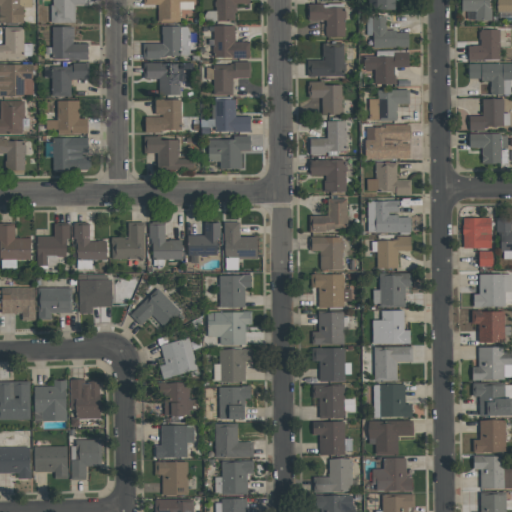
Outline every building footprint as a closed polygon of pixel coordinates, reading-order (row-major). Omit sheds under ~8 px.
[(0,0),(0,23),(23,23),(22,7),(31,7),(31,0),(0,0)] [(50,0),(51,22),(74,22),(74,6),(89,6),(88,0),(50,0)] [(179,21),(179,5),(194,4),(193,0),(142,0),(143,5),(157,5),(157,22),(179,21)] [(235,20),(234,4),(249,4),(248,0),(214,0),(215,11),(205,11),(205,21),(235,20)] [(368,0),(368,10),(395,9),(394,0),(368,0)] [(475,21),(491,20),(491,0),(460,0),(461,11),(475,11),(475,21)] [(511,0),(495,0),(496,12),(511,11),(511,0)] [(307,5),(308,20),(325,20),(325,36),(344,36),(343,4),(307,5)] [(385,16),(366,16),(366,35),(372,35),(372,47),(407,47),(407,31),(385,31),(385,16)] [(213,59),(249,59),(249,42),(234,43),(234,25),(213,26),(213,59)] [(87,59),(87,43),(73,44),(73,26),(51,27),(52,60),(87,59)] [(189,26),(162,26),(161,44),(143,43),(143,56),(188,57),(189,26)] [(23,44),(23,27),(3,27),(4,44),(0,44),(0,58),(30,58),(30,44),(23,44)] [(499,60),(498,29),(478,30),(479,45),(467,45),(467,61),(499,60)] [(343,43),(321,43),(322,60),(306,60),(307,77),(343,76),(343,43)] [(373,84),(395,84),(394,67),(408,67),(408,50),(376,51),(376,57),(363,57),(364,70),(373,69),(373,84)] [(212,95),(231,95),(232,78),(248,78),(248,63),(221,62),(221,69),(213,69),(212,95)] [(178,63),(144,64),(144,80),(159,79),(159,95),(179,95),(178,63)] [(511,63),(467,64),(468,80),(489,80),(489,95),(510,94),(510,80),(511,80),(511,63)] [(32,79),(32,64),(0,64),(0,96),(23,96),(23,79),(32,79)] [(87,64),(50,65),(51,96),(70,96),(70,80),(88,79),(87,64)] [(321,97),(321,115),(341,114),(341,84),(323,85),(323,81),(307,82),(308,98),(321,97)] [(408,90),(376,89),(376,99),(368,99),(368,120),(396,120),(396,104),(408,104),(408,90)] [(502,98),(481,99),(482,116),(468,116),(468,128),(509,128),(508,113),(502,113),(502,98)] [(181,131),(180,99),(154,100),(154,116),(144,116),(144,132),(181,131)] [(249,116),(235,117),(234,99),(212,100),(213,132),(250,132),(249,116)] [(22,100),(0,100),(0,133),(23,134),(22,100)] [(78,100),(56,101),(56,120),(45,120),(45,130),(57,129),(57,134),(87,134),(87,118),(78,119),(78,100)] [(309,153),(345,152),(344,121),(326,121),(326,138),(309,138),(309,153)] [(409,125),(364,126),(365,159),(409,158),(409,142),(409,125)] [(507,164),(507,134),(468,134),(468,147),(481,147),(481,163),(507,164)] [(143,153),(157,153),(157,169),(192,169),(192,159),(178,159),(178,140),(159,140),(159,136),(143,136),(143,153)] [(87,137),(52,138),(53,170),(89,169),(89,154),(87,154),(87,137)] [(208,138),(208,162),(221,162),(221,169),(241,169),(241,151),(249,150),(249,137),(208,138)] [(24,139),(0,138),(0,153),(5,154),(5,170),(23,170),(24,139)] [(323,192),(345,192),(344,159),(308,160),(309,176),(323,175),(323,192)] [(410,193),(410,180),(396,180),(396,163),(374,162),(374,179),(366,179),(366,193),(410,193)] [(308,215),(308,230),(346,230),(346,199),(327,199),(326,216),(308,215)] [(366,201),(367,232),(410,232),(410,214),(398,214),(398,201),(366,201)] [(490,217),(461,218),(462,248),(491,247),(490,217)] [(499,251),(511,251),(511,231),(510,231),(510,218),(496,218),(495,233),(499,233),(499,251)] [(127,222),(127,237),(110,237),(111,259),(143,258),(142,222),(127,222)] [(256,236),(239,237),(239,222),(223,222),(224,259),(256,258),(256,236)] [(187,256),(218,256),(217,223),(203,223),(203,235),(187,235),(187,256)] [(181,259),(181,240),(164,240),(164,224),(149,225),(151,260),(181,259)] [(30,238),(14,238),(14,225),(0,225),(0,259),(30,259),(30,238)] [(53,236),(36,236),(36,266),(47,266),(47,256),(67,256),(67,225),(53,225),(53,236)] [(88,225),(74,225),(75,269),(91,269),(91,260),(106,259),(105,240),(88,241),(88,225)] [(410,236),(395,236),(395,240),(371,240),(371,252),(376,252),(376,268),(397,268),(397,251),(410,251),(410,236)] [(310,251),(319,251),(319,270),(342,270),(342,237),(310,237),(310,251)] [(492,266),(492,251),(477,252),(478,267),(492,266)] [(77,275),(78,314),(91,313),(91,307),(110,307),(109,274),(77,275)] [(343,274),(310,274),(310,288),(317,287),(318,308),(343,307),(343,301),(350,301),(350,288),(343,288),(343,274)] [(404,307),(404,287),(411,287),(411,274),(378,274),(378,289),(372,289),(372,306),(404,307)] [(511,292),(510,274),(478,274),(478,294),(472,294),(472,307),(504,307),(504,292),(511,292)] [(218,275),(219,307),(244,307),(244,287),(249,287),(249,275),(218,275)] [(34,287),(1,288),(2,314),(21,313),(21,321),(34,320),(34,287)] [(69,288),(37,288),(38,320),(51,320),(51,313),(70,312),(69,288)] [(129,314),(139,325),(151,315),(163,328),(180,313),(157,288),(129,314)] [(372,344),(409,343),(409,330),(403,330),(403,310),(380,311),(380,320),(371,320),(372,344)] [(503,311),(471,312),(471,324),(477,324),(478,342),(504,342),(503,311)] [(219,345),(245,345),(244,325),(251,325),(251,312),(206,312),(207,337),(219,337),(219,345)] [(343,344),(343,312),(317,312),(317,332),(311,332),(311,345),(343,344)] [(162,379),(197,369),(188,337),(159,345),(164,364),(158,365),(162,379)] [(396,380),(396,363),(412,362),(411,346),(373,347),(373,381),(396,380)] [(343,381),(343,374),(350,374),(350,363),(344,363),(344,347),(311,348),(311,361),(318,361),(319,381),(343,381)] [(477,347),(477,366),(471,366),(471,379),(511,378),(511,367),(511,347),(477,347)] [(218,349),(218,364),(212,364),(213,382),(244,381),(244,362),(251,362),(251,349),(218,349)] [(75,418),(100,418),(100,382),(84,382),(84,379),(69,379),(69,410),(75,410),(75,418)] [(33,420),(65,421),(66,381),(52,380),(52,386),(34,386),(33,420)] [(28,381),(0,381),(0,419),(29,419),(28,381)] [(188,382),(162,383),(163,416),(189,415),(189,410),(196,410),(196,399),(188,399),(188,382)] [(372,385),(373,419),(411,418),(411,404),(404,404),(404,384),(372,385)] [(354,411),(353,399),(343,399),(343,385),(312,386),(312,398),(318,398),(319,418),(344,417),(344,412),(354,411)] [(243,419),(243,398),(250,399),(250,387),(218,386),(218,418),(243,419)] [(505,452),(504,420),(478,420),(479,439),(472,439),(472,452),(505,452)] [(318,454),(351,453),(351,438),(344,438),(344,421),(311,422),(312,435),(318,435),(318,454)] [(374,455),(397,454),(397,436),(412,435),(412,421),(367,422),(367,444),(374,444),(374,455)] [(237,423),(214,424),(214,458),(251,457),(250,442),(237,442),(237,423)] [(160,445),(154,445),(154,458),(185,457),(184,425),(160,425),(160,445)] [(33,447),(33,473),(56,472),(56,479),(67,479),(66,446),(33,447)] [(29,447),(0,447),(0,473),(14,473),(14,479),(29,479),(29,447)] [(511,488),(511,464),(505,465),(505,455),(472,456),(473,469),(479,469),(479,489),(511,488)] [(411,491),(411,477),(405,477),(405,457),(382,458),(382,469),(372,469),(373,491),(411,491)] [(312,492),(351,492),(351,459),(328,459),(328,477),(312,477),(312,492)] [(187,462),(154,461),(154,475),(161,475),(161,494),(186,495),(187,462)] [(246,494),(246,474),(252,473),(252,461),(220,462),(221,477),(214,477),(214,494),(246,494)] [(505,511),(506,494),(480,493),(479,511),(474,511),(473,511),(505,511)] [(313,496),(313,509),(319,509),(319,511),(352,511),(352,495),(313,496)] [(407,511),(407,507),(412,507),(412,495),(381,496),(381,511),(407,511)] [(153,511),(192,511),(192,499),(154,500),(153,511)] [(245,511),(246,499),(214,499),(214,511),(245,511)]
